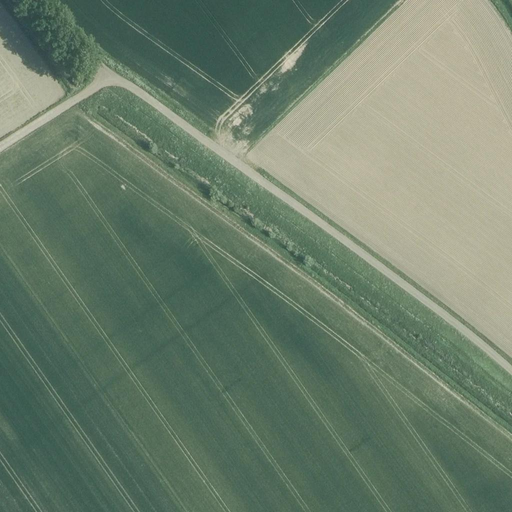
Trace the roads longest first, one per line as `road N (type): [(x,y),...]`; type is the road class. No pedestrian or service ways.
road 1 (unclassified): [(511,370),(336,234),(111,78)]
road 2 (unclassified): [(0,148),(111,78)]
